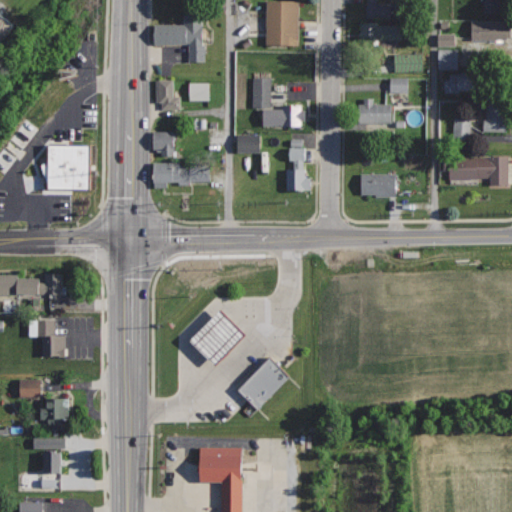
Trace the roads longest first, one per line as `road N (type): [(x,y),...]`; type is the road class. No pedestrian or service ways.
road 1 (secondary): [(132,0),(128,511)]
road 2 (tertiary): [(511,235),(131,241)]
road 3 (residential): [(332,0),(330,237)]
road 4 (residential): [(131,241),(0,242)]
